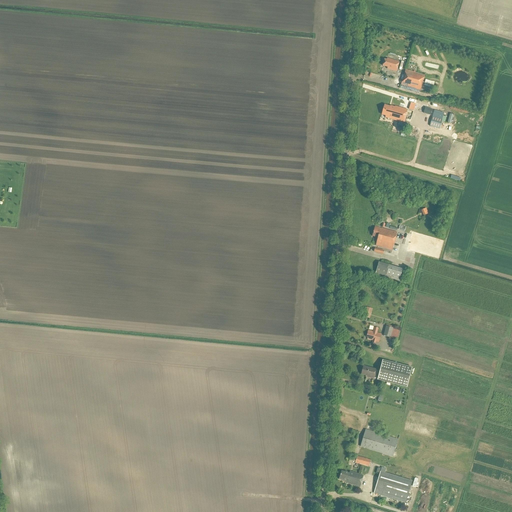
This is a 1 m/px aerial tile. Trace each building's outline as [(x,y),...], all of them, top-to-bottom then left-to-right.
[(387,60),(385,60),(383,66),(388,68),(387,69),(396,72),(399,62),(387,59),(387,60)] [(425,75),(406,69),(401,86),(420,92),(425,75)] [(404,123),(408,110),(395,107),(390,106),(390,108),(384,106),(382,114),(386,115),(385,118),(404,123)] [(442,120),(432,117),(429,126),(439,129),(442,120)] [(372,237),(378,238),(376,246),(392,251),(397,233),(375,227),(372,237)] [(378,263),(375,274),(399,281),(403,270),(378,263)] [(386,327),(384,336),(390,338),(393,328),(386,327)] [(377,333),(378,329),(374,328),(373,332),(368,331),(366,337),(368,338),(367,339),(379,342),(381,334),(377,333)] [(393,328),(390,338),(397,340),(400,330),(393,328)] [(363,367),(361,375),(366,376),(366,377),(374,379),(374,378),(378,379),(378,380),(407,387),(412,368),(383,360),(380,372),(376,371),(376,370),(363,367)] [(365,430),(360,447),(393,457),(398,440),(365,430)] [(357,456),(355,463),(369,467),(371,460),(357,456)] [(339,480),(347,482),(346,484),(360,488),(363,476),(352,472),(350,472),(349,474),(342,471),(339,480)] [(380,472),(374,494),(405,503),(412,482),(380,472)]
